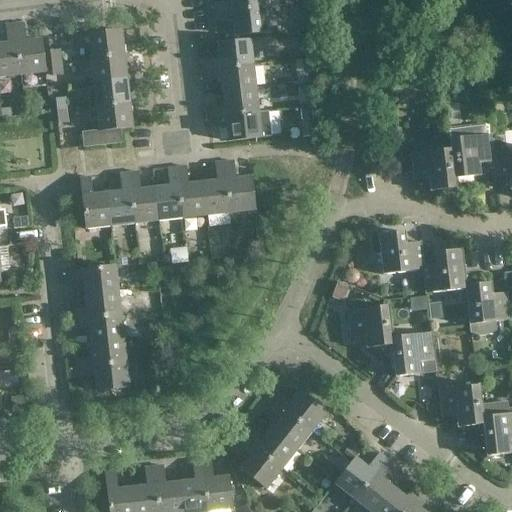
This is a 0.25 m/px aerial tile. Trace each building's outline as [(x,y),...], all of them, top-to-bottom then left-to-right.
[(230,0),(231,3),(212,5),(213,14),(264,8),(263,0),(230,0)] [(267,33),(264,8),(213,14),(214,24),(233,22),(234,37),(267,33)] [(24,23),(15,24),(21,76),(46,73),(42,40),(26,42),(24,23)] [(6,25),(8,44),(0,44),(0,78),(21,76),(15,24),(6,25)] [(124,55),(121,30),(88,34),(91,59),(124,55)] [(300,56),(315,54),(313,32),(297,34),(300,56)] [(217,46),(219,60),(200,62),(202,72),(253,66),(250,42),(217,46)] [(59,50),(49,51),(51,63),(60,63),(59,50)] [(127,79),(124,55),(91,59),(93,83),(127,79)] [(294,61),(295,69),(308,68),(307,59),(294,61)] [(60,63),(51,63),(52,76),(62,75),(60,63)] [(255,90),(253,66),(202,72),(203,82),(221,80),(222,94),(255,90)] [(96,107),(129,104),(127,79),(93,83),(96,107)] [(206,110),(207,120),(258,114),(258,112),(255,90),(222,94),(224,108),(206,110)] [(65,97),(55,99),(56,111),(67,110),(65,97)] [(132,128),(129,104),(96,107),(99,132),(82,134),(83,148),(121,143),(119,130),(132,128)] [(11,108),(0,109),(1,117),(2,119),(11,118),(11,116),(11,108)] [(300,121),(302,138),(315,136),(313,119),(312,108),(299,110),(301,121),(300,121)] [(68,123),(67,110),(56,111),(57,124),(68,123)] [(258,114),(207,120),(208,129),(226,127),(228,143),(261,139),(261,138),(271,137),(268,111),(258,112),(258,114)] [(490,134),(473,136),(472,128),(469,126),(448,128),(450,150),(452,150),(455,180),(480,177),(478,165),(492,164),(491,152),(492,152),(491,150),(491,147),(490,134)] [(501,138),(490,139),(491,147),(491,150),(502,149),(501,138)] [(511,149),(492,152),(491,152),(492,164),(494,181),(509,179),(510,192),(511,191),(511,149)] [(452,150),(450,150),(410,154),(413,182),(429,181),(430,193),(456,190),(455,180),(452,150)] [(251,178),(236,180),(234,162),(224,163),(230,214),(255,211),(251,178)] [(206,217),(230,214),(224,163),(215,164),(217,182),(202,184),(206,217)] [(182,219),(206,217),(202,184),(188,185),(186,167),(177,169),(182,219)] [(169,187),(155,189),(158,222),(182,219),(177,169),(167,170),(169,187)] [(140,191),(138,173),(129,174),(134,225),(158,222),(155,189),(140,191)] [(122,193),(107,194),(110,227),(134,225),(129,174),(120,175),(122,193)] [(92,196),(90,178),(80,179),(86,230),(110,227),(107,194),(92,196)] [(19,226),(33,225),(32,215),(18,216),(19,226)] [(251,254),(263,252),(262,240),(261,240),(260,228),(255,229),(256,241),(250,242),(251,254)] [(18,231),(19,245),(32,244),(30,230),(18,231)] [(381,274),(422,270),(423,268),(420,244),(405,246),(404,233),(377,237),(381,274)] [(0,247),(0,284),(2,284),(0,272),(7,271),(10,268),(7,247),(0,247)] [(234,248),(223,249),(223,258),(224,260),(235,258),(235,257),(234,248)] [(423,268),(422,270),(425,294),(465,289),(465,287),(461,251),(435,255),(436,266),(423,268)] [(163,265),(173,264),(172,257),(170,254),(169,253),(162,254),(163,265)] [(157,270),(156,263),(146,264),(146,271),(157,270)] [(83,281),(85,295),(118,292),(115,266),(78,270),(65,272),(66,283),(83,281)] [(351,284),(355,283),(358,281),(359,277),(358,273),(356,270),(352,268),(348,269),(345,272),(343,276),(344,280),(347,283),(351,284)] [(338,282),(332,299),(339,302),(346,298),(350,286),(339,282),(338,282)] [(490,284),(465,287),(465,289),(470,333),(479,336),(488,335),(496,331),(495,322),(510,321),(507,294),(491,295),(490,284)] [(85,295),(87,310),(69,312),(70,321),(121,315),(118,292),(85,295)] [(391,346),(390,337),(387,307),(346,312),(349,339),(363,337),(365,349),(390,346),(391,346)] [(123,339),(121,315),(70,321),(71,330),(89,328),(90,343),(123,339)] [(149,335),(164,334),(163,322),(148,323),(149,335)] [(431,332),(390,337),(391,346),(390,346),(394,378),(420,375),(419,363),(434,361),(431,332)] [(74,360),(76,369),(126,363),(123,339),(90,343),(92,358),(74,360)] [(8,341),(9,355),(20,353),(19,340),(9,341),(8,341)] [(96,392),(129,388),(126,363),(76,369),(77,378),(94,376),(95,381),(96,392)] [(483,425),(480,405),(478,386),(437,391),(440,418),(456,416),(458,428),(483,425)] [(277,395),(276,394),(270,401),(311,432),(325,413),(299,392),(290,405),(277,395)] [(26,411),(23,395),(10,397),(13,412),(26,411)] [(296,451),(311,432),(270,401),(265,408),(278,419),(269,431),(296,451)] [(511,407),(507,408),(506,401),(480,405),(483,425),(487,457),(511,453),(511,450),(511,442),(511,441),(511,407)] [(247,431),(241,439),(281,470),(296,451),(269,431),(260,442),(247,432),(247,431)] [(235,446),(237,447),(249,457),(240,469),(266,490),(281,470),(241,439),(235,446)] [(362,450),(352,442),(342,453),(352,461),(362,450)] [(368,467),(356,458),(336,484),(354,499),(386,459),(379,453),(368,467)] [(354,499),(371,511),(374,511),(394,487),(383,478),(393,464),(386,459),(354,499)] [(211,461),(202,462),(207,511),(215,511),(232,510),(228,476),(213,478),(211,461)] [(193,464),(195,481),(180,482),(183,511),(207,511),(202,462),(192,463),(193,464)] [(163,466),(154,467),(159,511),(183,511),(180,482),(165,484),(163,466)] [(145,468),(147,486),(132,488),(135,511),(159,511),(154,467),(145,468)] [(109,511),(135,511),(132,488),(118,490),(116,472),(105,473),(109,511)] [(417,483),(406,497),(394,487),(374,511),(405,511),(424,489),(417,483)] [(432,494),(424,489),(405,511),(425,511),(421,508),(432,494)] [(255,511),(250,502),(240,507),(242,511),(255,511)]
